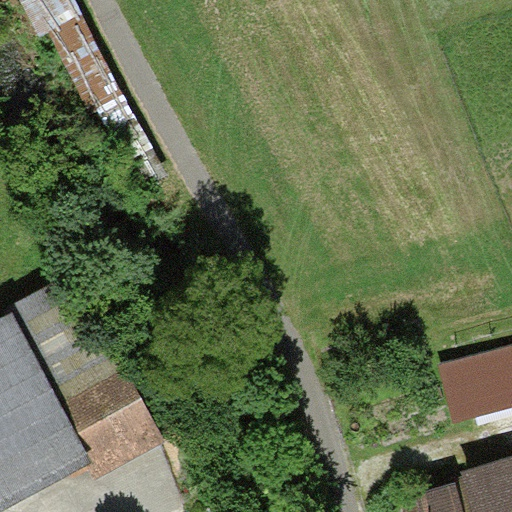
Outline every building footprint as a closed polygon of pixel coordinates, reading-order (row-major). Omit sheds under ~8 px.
[(74,436),(141,400),(67,281),(16,309),(18,318),(0,327),(0,511),(9,511),(91,469),(74,436)] [(511,344),(444,365),(460,421),(511,405),(511,344)] [(96,478),(164,443),(141,400),(74,436),(91,469),(96,478)] [(511,511),(511,458),(464,473),(475,511),(511,511)] [(400,511),(475,511),(464,473),(451,476),(454,488),(399,504),(400,511)]
